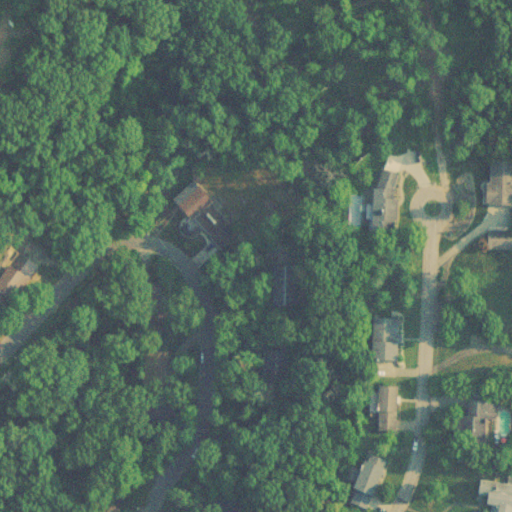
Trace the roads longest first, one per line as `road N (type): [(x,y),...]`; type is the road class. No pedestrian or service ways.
road 1 (residential): [(147,511),(195,441),(210,397),(217,345),(204,287),(153,242),(110,247),(0,354)]
road 2 (residential): [(429,222),(415,454),(391,511)]
